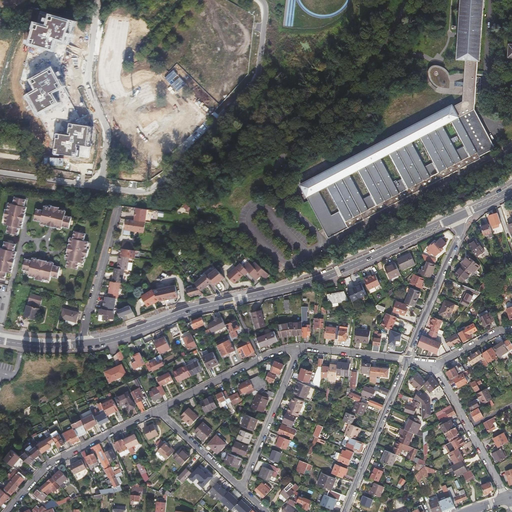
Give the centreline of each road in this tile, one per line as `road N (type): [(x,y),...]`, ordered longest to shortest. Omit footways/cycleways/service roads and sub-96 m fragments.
road 1 (tertiary): [(149,325),(308,281),(457,216)]
road 2 (residential): [(157,409),(50,462),(6,511)]
road 3 (residential): [(406,360),(345,511)]
road 4 (residential): [(457,216),(459,234),(406,360)]
road 5 (residential): [(297,348),(157,409)]
road 6 (residential): [(433,366),(507,498)]
road 7 (residential): [(241,487),(297,348)]
road 8 (residential): [(116,216),(83,338)]
